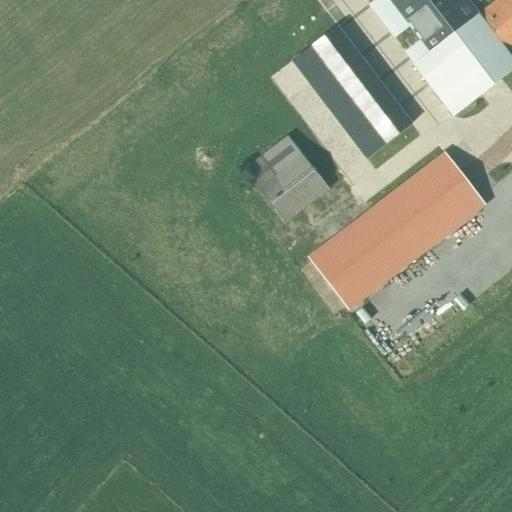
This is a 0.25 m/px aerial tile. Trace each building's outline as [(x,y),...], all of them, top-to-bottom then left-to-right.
[(466,0),(388,0),(430,54),(415,66),(453,116),(511,70),(511,60),(478,15),(469,3),(466,0)] [(337,28),(292,62),(324,104),(368,69),(337,28)] [(410,124),(368,69),(324,104),(365,159),(410,124)] [(327,188),(288,137),(243,172),(282,222),(327,188)] [(390,200),(376,211),(376,210),(374,212),(375,212),(360,223),(358,224),(359,225),(344,236),(344,235),(342,236),(343,237),(328,248),(328,247),(326,248),(327,249),(313,260),(312,259),(311,260),(347,307),(349,306),(348,305),(362,294),(363,295),(364,294),(363,293),(378,282),(378,283),(380,282),(379,281),(394,270),(394,271),(396,270),(395,269),(410,258),(410,259),(412,257),(411,257),(425,246),(426,246),(428,245),(427,244),(441,233),(442,234),(443,233),(443,232),(454,224),(455,224),(456,223),(456,222),(467,214),(467,215),(469,214),(468,213),(479,205),(481,204),(445,157),(443,159),(444,159),(433,168),(433,167),(431,168),(432,169),(420,177),(418,178),(419,178),(408,187),(407,186),(406,187),(406,188),(392,199),(391,198),(390,200)]
